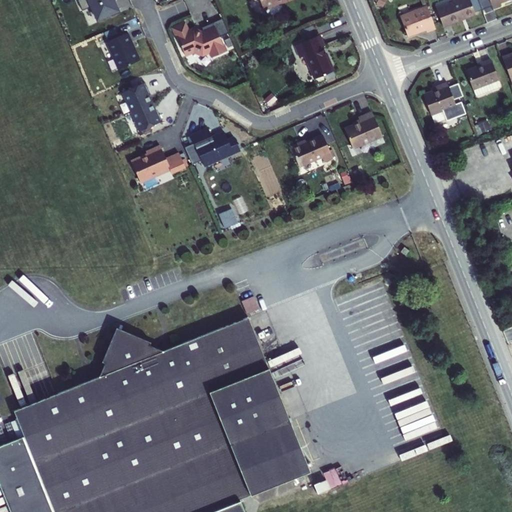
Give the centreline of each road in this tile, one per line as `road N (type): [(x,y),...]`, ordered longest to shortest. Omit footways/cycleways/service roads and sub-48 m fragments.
road 1 (tertiary): [(382,74),(511,394)]
road 2 (residential): [(298,111),(261,122),(186,86),(143,0)]
road 3 (residential): [(511,25),(382,74)]
